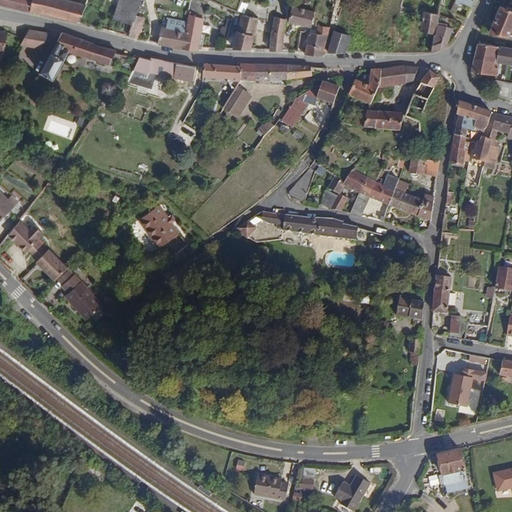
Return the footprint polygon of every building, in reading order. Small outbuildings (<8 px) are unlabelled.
[(0,0),(0,4),(30,12),(32,0),(0,0)] [(80,24),(85,5),(62,0),(32,0),(30,12),(80,24)] [(141,0),(119,0),(113,19),(133,26),(136,16),(141,0)] [(471,8),(474,0),(456,0),(456,2),(471,8)] [(509,35),(511,29),(511,9),(500,5),(488,34),(508,38),(509,35)] [(312,20),(313,12),(291,7),(289,21),(309,25),(309,29),(315,30),(315,26),(314,25),(315,21),(312,20)] [(438,23),(439,17),(439,16),(426,13),(426,15),(419,13),(417,18),(424,19),(421,36),(434,39),(438,23)] [(236,31),(255,35),(259,18),(240,14),(238,22),(236,31)] [(199,47),(205,18),(188,15),(185,32),(182,48),(199,51),(199,47)] [(139,37),(144,22),(141,21),(142,18),(136,16),(133,26),(130,36),(139,39),(139,37)] [(284,34),(286,20),(275,17),(271,32),(284,34)] [(450,26),(452,22),(449,21),(448,25),(438,23),(434,39),(431,53),(442,49),(444,46),(450,26)] [(329,36),(330,29),(318,26),(316,33),(329,36)] [(448,44),(453,28),(450,26),(444,46),(446,47),(448,44)] [(182,48),(185,32),(161,27),(158,42),(157,43),(182,48)] [(42,48),(50,32),(30,28),(24,39),(21,44),(42,48)] [(327,53),(331,37),(329,36),(316,33),(300,30),(299,36),(307,38),(306,51),(305,56),(320,58),(322,53),(327,53)] [(255,35),(236,31),(233,48),(232,50),(252,51),(252,48),(255,35)] [(346,53),(350,35),(334,31),(329,53),(346,53)] [(110,67),(116,53),(117,51),(95,45),(96,44),(62,32),(59,36),(39,71),(53,79),(68,53),(110,67)] [(284,34),(271,32),(270,49),(270,51),(284,51),(284,50),(284,34)] [(511,49),(478,44),(472,73),(492,76),(494,76),(496,65),(505,67),(501,85),(511,86),(511,49)] [(149,71),(152,58),(139,55),(138,58),(133,67),(149,71)] [(193,81),(197,65),(156,57),(153,70),(174,74),(174,76),(193,81)] [(312,76),(311,66),(288,65),(241,63),(241,66),(241,80),(261,81),(285,81),(287,79),(294,78),(312,76)] [(241,80),(241,66),(206,64),(204,65),(203,79),(228,80),(235,89),(237,86),(241,80)] [(511,92),(511,86),(501,85),(505,67),(496,65),(494,76),(492,76),(489,97),(510,103),(511,101),(511,98),(511,92)] [(406,81),(405,66),(392,67),(392,83),(406,81)] [(415,79),(418,68),(405,66),(406,81),(415,79)] [(392,83),(392,67),(378,68),(380,80),(371,97),(374,97),(376,93),(381,93),(383,85),(392,83)] [(371,97),(380,80),(378,68),(371,69),(371,81),(356,76),(348,93),(365,100),(363,105),(361,104),(359,107),(364,110),(366,105),(371,97)] [(427,101),(439,77),(428,71),(418,87),(404,115),(417,122),(422,114),(427,101)] [(334,103),(340,86),(323,80),(319,89),(317,98),(334,103)] [(238,119),(246,106),(253,96),(237,86),(235,89),(222,109),(238,119)] [(315,106),(317,98),(319,89),(310,89),(297,99),(282,120),(281,122),(294,128),(309,104),(315,106)] [(150,111),(153,105),(142,101),(140,107),(150,111)] [(489,127),(492,114),(459,101),(457,112),(459,113),(476,120),(475,124),(484,129),(489,127)] [(95,113),(99,106),(93,102),(88,109),(95,113)] [(376,128),(378,111),(368,110),(369,107),(366,105),(364,110),(362,126),(376,128)] [(362,126),(364,110),(356,109),(354,124),(362,126)] [(401,130),(403,112),(378,111),(376,128),(401,130)] [(475,124),(476,120),(459,113),(455,133),(465,136),(466,128),(479,132),(483,133),(484,129),(475,124)] [(511,133),(511,117),(497,114),(493,129),(511,133)] [(268,130),(272,124),(267,120),(259,130),(264,134),(268,130)] [(465,137),(465,136),(455,133),(449,163),(461,165),(465,150),(463,149),(465,137)] [(491,140),(491,138),(488,137),(487,140),(482,139),(481,143),(477,142),(474,158),(474,160),(486,162),(491,140)] [(499,165),(503,149),(500,148),(501,142),(491,140),(486,162),(499,165)] [(422,175),(424,159),(410,157),(408,173),(410,177),(415,177),(418,175),(422,175)] [(439,161),(424,159),(422,175),(436,177),(439,161)] [(304,200),(315,170),(311,167),(289,191),(294,197),(304,200)] [(360,194),(367,177),(352,172),(345,183),(343,187),(360,194)] [(395,188),(398,178),(389,175),(384,183),(377,180),(367,177),(360,194),(371,198),(389,205),(395,188)] [(343,187),(345,183),(334,176),(328,189),(338,195),(343,187)] [(423,199),(395,188),(389,205),(418,216),(423,199)] [(332,206),(338,195),(328,189),(322,201),(332,206)] [(14,206),(18,201),(14,197),(9,201),(0,192),(0,223),(15,207),(14,206)] [(363,217),(371,198),(360,194),(351,213),(351,214),(363,217)] [(341,211),(347,199),(338,195),(332,206),(329,210),(340,212),(341,211)] [(430,221),(434,197),(429,195),(426,200),(423,199),(418,216),(430,221)] [(181,229),(162,199),(141,212),(160,243),(181,229)] [(283,225),(284,214),(262,211),(255,216),(271,224),(283,225)] [(283,225),(283,231),(292,232),(341,237),(351,239),(357,239),(358,228),(358,226),(343,224),(344,220),(333,218),(284,214),(283,225)] [(283,231),(283,225),(271,224),(255,216),(248,220),(256,227),(247,238),(256,242),(282,239),(283,231)] [(21,220),(9,234),(26,254),(29,251),(40,241),(38,238),(44,233),(36,224),(29,230),(21,220)] [(256,227),(248,220),(237,228),(247,238),(256,227)] [(40,241),(29,251),(36,260),(48,250),(40,241)] [(67,268),(48,250),(36,263),(37,264),(55,281),(67,268)] [(511,289),(511,267),(497,266),(495,288),(511,289)] [(103,304),(70,268),(57,280),(69,293),(65,297),(86,320),(103,304)] [(451,291),(452,278),(437,276),(436,289),(448,291),(451,291)] [(446,311),(448,291),(436,289),(433,309),(446,311)] [(423,319),(424,301),(397,297),(395,315),(423,319)] [(460,333),(462,316),(451,315),(449,332),(460,333)] [(417,367),(420,339),(420,338),(410,337),(410,335),(406,335),(405,343),(409,344),(408,352),(416,352),(414,367),(417,367)] [(511,377),(511,360),(502,359),(500,376),(511,377)] [(468,368),(467,376),(473,377),(472,379),(486,381),(487,372),(468,368)] [(467,376),(454,374),(448,403),(467,406),(472,379),(473,377),(467,376)] [(460,448),(440,453),(436,455),(441,476),(466,470),(460,448)] [(511,488),(511,467),(493,473),(498,492),(511,488)] [(282,498),(286,481),(278,480),(278,475),(253,469),(249,491),(282,498)] [(367,496),(375,483),(352,470),(341,489),(357,499),(360,492),(367,496)] [(426,473),(428,488),(437,486),(435,472),(426,473)] [(310,500),(314,482),(301,479),(297,498),(310,500)] [(201,489),(200,491),(210,498),(212,496),(213,494),(202,487),(201,489)]
